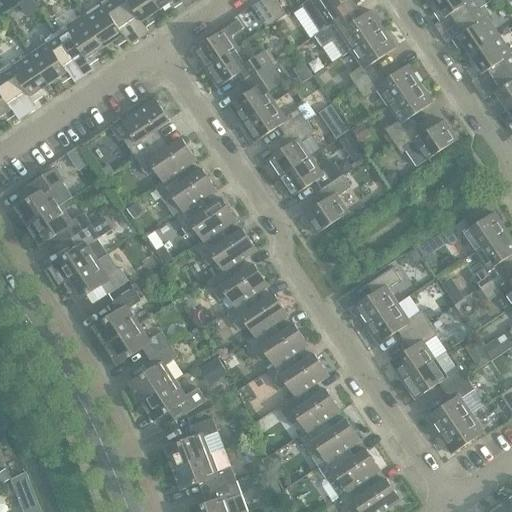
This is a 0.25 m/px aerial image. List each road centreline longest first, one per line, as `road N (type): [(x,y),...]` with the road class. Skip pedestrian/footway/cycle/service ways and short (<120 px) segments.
road 1 (residential): [(447,501),(280,259),(281,230),(153,49)]
road 2 (tertiary): [(128,511),(82,405),(0,276)]
road 3 (residential): [(511,194),(505,156),(395,0)]
road 4 (residential): [(0,152),(153,49)]
